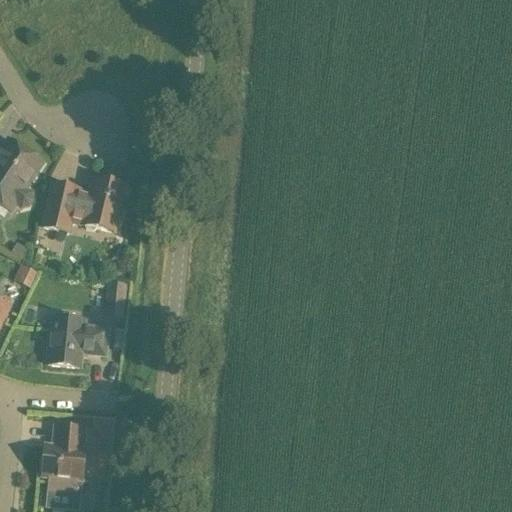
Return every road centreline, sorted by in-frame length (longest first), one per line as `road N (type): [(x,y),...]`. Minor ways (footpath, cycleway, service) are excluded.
road 1 (tertiary): [(153,511),(202,0)]
road 2 (residential): [(95,134),(31,116),(0,68)]
